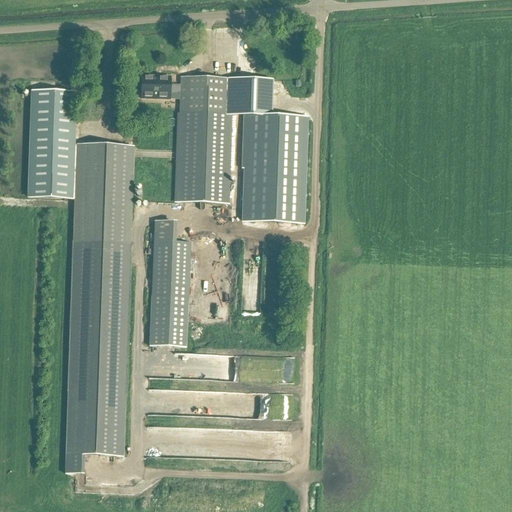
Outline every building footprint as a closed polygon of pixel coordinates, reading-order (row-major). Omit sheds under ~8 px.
[(141,78),(141,100),(169,101),(169,95),(179,95),(176,204),(227,206),(228,178),(230,117),(247,117),(243,224),(301,226),(305,119),(270,118),(272,82),(231,81),(180,79),(180,86),(170,86),(170,79),(141,78)] [(306,91),(306,83),(294,83),(294,91),(306,91)] [(30,92),(27,199),(76,200),(75,246),(68,457),(121,459),(128,247),(132,149),(78,147),(80,94),(30,92)] [(150,334),(149,348),(185,350),(186,336),(187,299),(189,245),(175,244),(172,244),(153,243),(151,298),(150,334)] [(259,286),(242,286),(243,311),(261,310),(259,286)]
